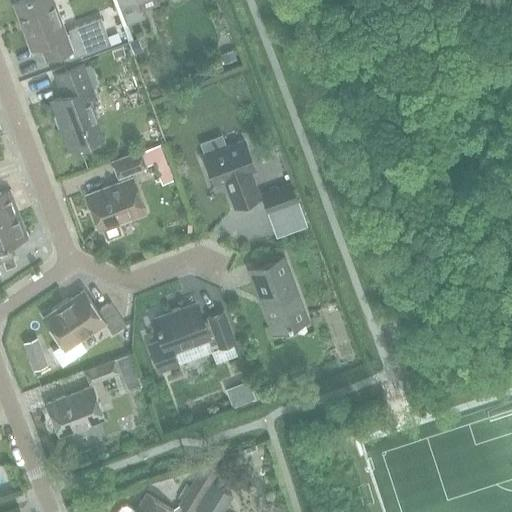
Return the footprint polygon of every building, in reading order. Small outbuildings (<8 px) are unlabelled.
[(46,57),(60,52),(63,60),(109,44),(100,17),(68,28),(69,31),(64,33),(52,0),(18,0),(14,2),(31,46),(40,42),(46,57)] [(108,34),(111,43),(120,40),(117,31),(108,34)] [(136,36),(129,40),(134,52),(142,49),(136,36)] [(122,45),(112,48),(114,56),(125,53),(122,45)] [(220,53),(223,62),(235,57),(231,48),(220,53)] [(125,65),(131,63),(129,57),(122,59),(125,65)] [(63,95),(51,100),(69,148),(102,135),(84,88),(90,86),(81,63),(55,73),(63,95)] [(226,177),(236,204),(259,195),(250,168),(255,166),(244,138),(205,153),(215,181),(226,177)] [(129,171),(154,162),(164,157),(159,143),(112,161),(117,173),(120,182),(87,194),(99,228),(102,227),(107,238),(121,232),(117,221),(144,211),(129,171)] [(269,210),(296,199),(290,183),(262,193),(269,210)] [(0,220),(18,213),(9,189),(0,191),(0,220)] [(0,259),(2,258),(6,267),(16,264),(12,254),(13,254),(9,243),(27,236),(18,213),(0,220),(0,259)] [(251,267),(274,329),(306,317),(283,255),(251,267)] [(109,300),(97,309),(83,288),(43,314),(61,342),(52,348),(62,363),(86,347),(79,338),(104,321),(111,332),(124,323),(109,300)] [(177,362),(173,349),(208,336),(208,334),(214,332),(219,345),(234,339),(223,310),(208,315),(209,318),(203,320),(196,301),(153,317),(161,337),(149,342),(158,368),(177,362)] [(36,338),(25,342),(29,353),(40,349),(36,338)] [(90,381),(117,370),(112,358),(85,368),(90,381)] [(92,384),(47,401),(59,433),(104,416),(92,384)] [(192,510),(217,467),(205,459),(179,502),(192,510)] [(220,511),(231,494),(212,482),(196,508),(202,511),(220,511)] [(171,511),(174,508),(146,491),(135,509),(126,503),(121,505),(116,511),(171,511)]
